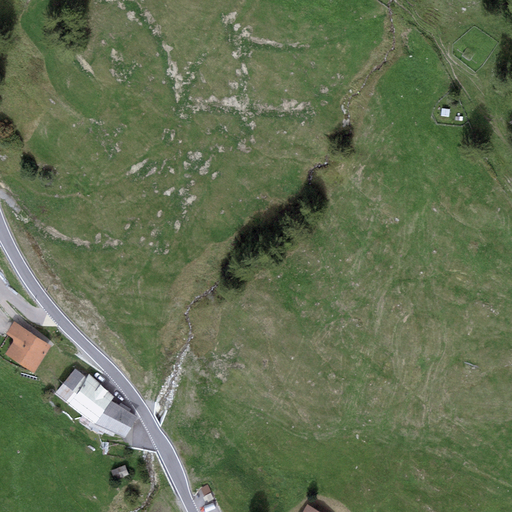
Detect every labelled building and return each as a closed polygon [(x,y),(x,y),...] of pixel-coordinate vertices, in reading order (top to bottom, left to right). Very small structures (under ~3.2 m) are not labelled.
[(462,54),(471,60),(481,44),(475,40),(471,46),(469,45),(462,54)] [(48,344),(15,323),(10,330),(19,335),(9,350),(16,354),(19,353),(27,358),(27,361),(34,366),(48,344)] [(113,395),(90,373),(84,381),(73,373),(58,390),(86,412),(80,419),(90,426),(91,425),(110,399),(113,395)] [(110,399),(91,425),(94,427),(96,425),(113,432),(115,428),(125,432),(135,415),(128,411),(130,407),(122,402),(119,405),(110,399)] [(128,472),(125,464),(113,469),(116,477),(128,472)] [(214,497),(208,484),(202,487),(209,499),(214,497)]
